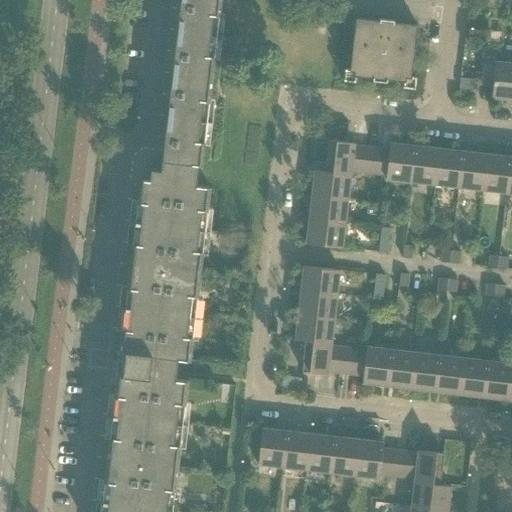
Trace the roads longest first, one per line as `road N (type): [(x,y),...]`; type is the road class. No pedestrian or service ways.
road 1 (residential): [(442,126),(321,115),(294,124),(280,160),(255,384),(258,396),(271,401),(511,432)]
road 2 (residential): [(89,511),(87,473),(120,242),(150,108),(163,0)]
road 3 (residential): [(442,126),(454,0)]
